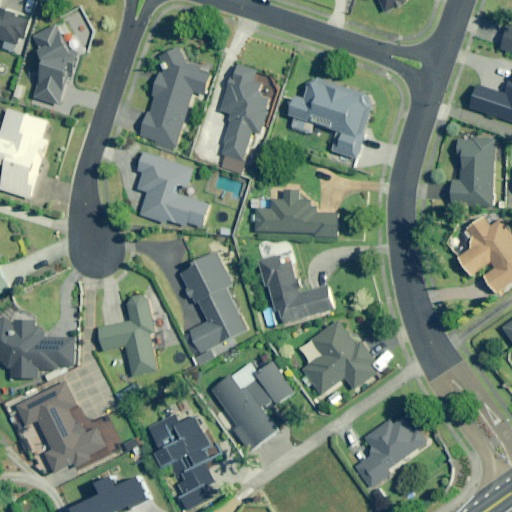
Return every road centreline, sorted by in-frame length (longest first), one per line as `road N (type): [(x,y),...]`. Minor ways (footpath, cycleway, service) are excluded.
road 1 (residential): [(511,465),(443,365),(416,310),(403,253),(410,159),(439,72)]
road 2 (residential): [(94,253),(87,170),(139,0)]
road 3 (residential): [(217,0),(439,72)]
